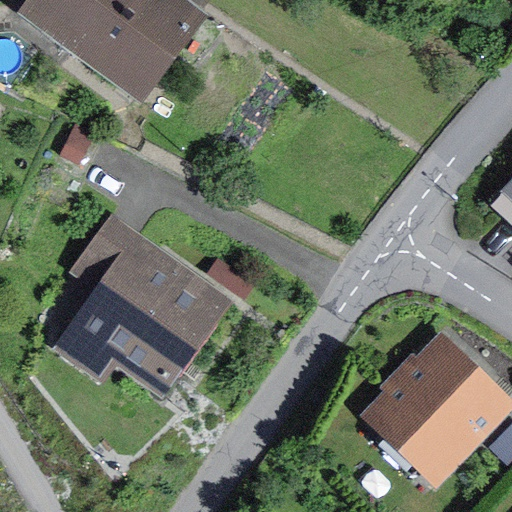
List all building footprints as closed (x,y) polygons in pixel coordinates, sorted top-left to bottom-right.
[(136,116),(206,22),(177,0),(28,0),(11,24),(136,116)] [(83,176),(103,141),(75,125),(55,160),(83,176)] [(511,213),(511,179),(495,197),(511,213)] [(159,406),(230,304),(106,218),(42,309),(65,325),(46,352),(99,389),(110,372),(159,406)] [(511,410),(511,403),(440,335),(415,361),(409,355),(381,385),(387,391),(358,421),(434,493),(511,410)]
